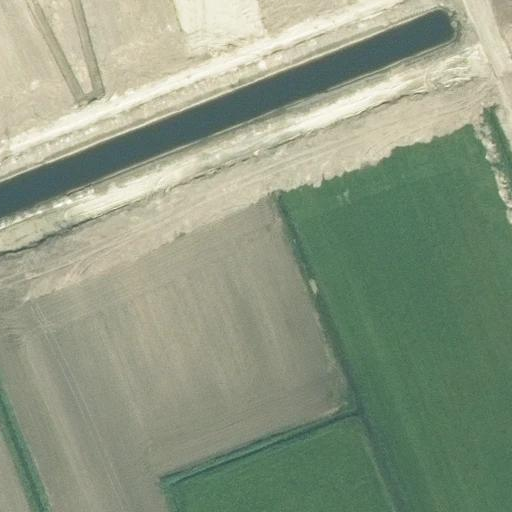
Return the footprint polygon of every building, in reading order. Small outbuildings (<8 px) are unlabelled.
[(20,0),(0,0),(0,27),(28,14),(20,0)] [(122,0),(101,0),(83,5),(88,23),(126,13),(122,0)] [(175,8),(167,10),(170,22),(178,20),(175,8)] [(126,13),(88,23),(93,42),(139,30),(138,29),(130,31),(126,13)] [(28,14),(0,27),(0,44),(3,50),(37,33),(28,14)] [(178,20),(170,22),(173,34),(181,31),(178,20)] [(139,30),(93,42),(98,61),(143,49),(139,30)] [(37,33),(3,50),(12,69),(5,72),(5,73),(47,52),(37,33)] [(183,38),(175,40),(178,52),(186,50),(183,38)] [(143,49),(98,61),(104,83),(149,71),(143,49)] [(47,52),(5,73),(15,94),(57,73),(47,52)] [(57,73),(15,94),(26,115),(68,94),(57,73)] [(66,332),(36,344),(52,385),(71,377),(63,358),(74,354),(66,332)] [(36,344),(7,355),(15,377),(25,372),(33,392),(52,385),(36,344)] [(490,361),(473,367),(492,416),(508,409),(505,401),(511,398),(511,372),(507,359),(491,365),(490,361)] [(448,370),(410,385),(419,407),(425,404),(429,414),(423,417),(431,439),(462,426),(450,394),(456,391),(448,370)] [(330,431),(301,442),(317,483),(336,476),(328,456),(338,452),(330,431)] [(301,442),(271,454),(279,475),(290,471),(298,491),(317,483),(301,442)] [(96,449),(47,468),(54,484),(62,481),(68,497),(104,483),(98,467),(102,465),(96,449)] [(222,458),(185,473),(193,495),(199,492),(203,502),(197,505),(199,511),(235,511),(224,482),(231,479),(222,458)] [(472,474),(453,482),(464,511),(496,511),(498,511),(490,490),(479,494),(472,474)] [(441,509),(433,511),(464,511),(453,482),(434,489),(441,509)] [(73,511),(120,511),(114,497),(110,498),(104,483),(68,497),(73,511)]
